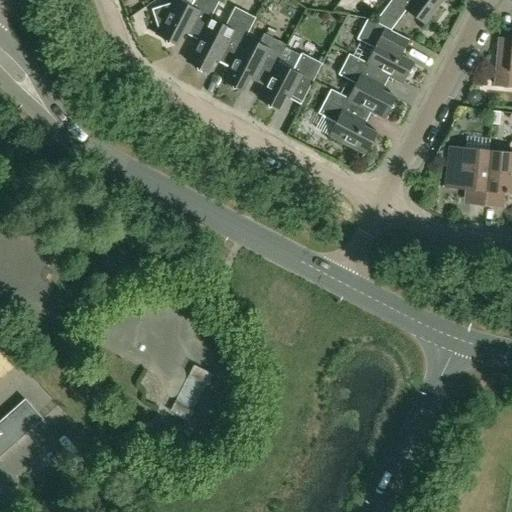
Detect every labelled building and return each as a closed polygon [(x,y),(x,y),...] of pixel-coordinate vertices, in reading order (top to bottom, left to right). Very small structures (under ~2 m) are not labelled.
[(205,26),(206,26),(209,20),(219,0),(193,0),(190,6),(177,0),(173,0),(171,4),(151,9),(158,30),(156,34),(164,38),(166,44),(171,42),(176,44),(182,32),(197,40),(198,40),(205,26)] [(273,23),(282,0),(267,0),(260,17),(273,23)] [(424,24),(442,0),(390,0),(379,15),(374,22),(391,30),(394,26),(406,10),(424,24)] [(245,37),(255,18),(234,8),(224,28),(209,20),(206,26),(205,26),(198,40),(197,40),(187,61),(196,66),(197,71),(202,69),(207,71),(213,59),(228,67),(229,67),(245,37)] [(391,30),(374,22),(367,18),(356,39),(374,48),(366,63),(389,76),(401,82),(412,62),(400,56),(408,40),(391,30)] [(264,86),(276,63),(277,63),(285,47),(286,45),(264,33),(258,44),(245,37),(229,67),(228,67),(222,79),(230,84),(232,89),(237,87),(242,90),(248,78),(264,86)] [(511,36),(511,46),(498,45),(494,85),(511,86),(511,36)] [(284,96),(300,105),(322,64),(301,53),(299,55),(285,47),(277,63),(276,63),(264,86),(257,98),(266,102),(268,108),(273,106),(278,108),(284,96)] [(381,91),(389,76),(366,63),(349,54),(338,75),(356,84),(348,98),(348,99),(371,111),(383,118),(393,98),(381,91)] [(371,111),(348,99),(348,98),(330,89),(318,113),(335,123),(329,135),(364,153),(375,133),(363,127),(371,111)] [(484,204),(489,151),(449,147),(445,186),(471,189),(470,203),(484,204)] [(511,193),(511,152),(489,151),(484,204),(498,206),(499,192),(511,193)] [(191,418),(213,381),(196,371),(174,407),(191,418)] [(0,455),(41,418),(25,400),(0,421),(0,455)]
